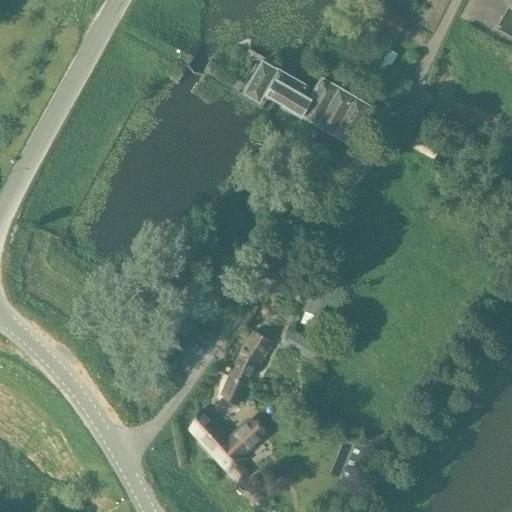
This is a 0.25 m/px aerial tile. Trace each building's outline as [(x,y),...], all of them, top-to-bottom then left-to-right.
[(373,25),(397,38),(406,21),(383,8),(373,25)] [(309,100),(301,95),(306,86),(277,69),(276,71),(262,63),(244,94),(258,102),(263,94),(268,97),(268,96),(283,104),(282,106),(300,116),(301,115),(349,144),(371,107),(321,79),(309,100)] [(461,135),(439,120),(426,138),(449,154),(461,135)] [(26,216),(18,235),(20,236),(29,217),(26,216)] [(281,345),(315,364),(324,348),(289,329),(281,345)] [(229,381),(244,388),(255,366),(259,368),(273,343),(255,331),(240,353),(229,381)] [(244,388),(229,381),(223,395),(236,405),(244,388)] [(229,439),(200,411),(190,429),(230,474),(237,482),(246,473),(239,464),(245,458),(242,455),(263,436),(250,420),(229,439)] [(249,502),(251,508),(257,511),(263,510),(266,504),(264,497),(259,494),(252,496),(249,502)]
